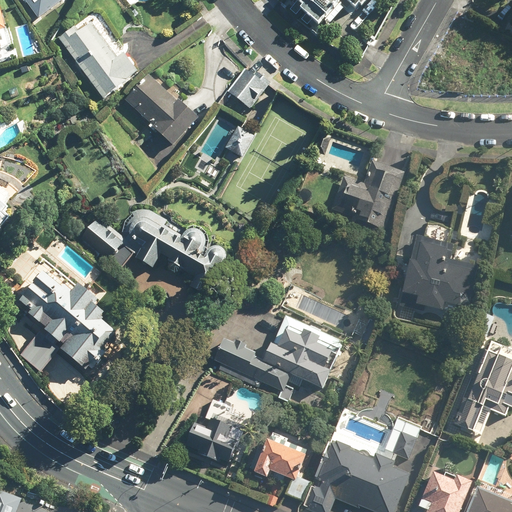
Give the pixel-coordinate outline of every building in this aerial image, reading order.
[(23,0),(38,20),(66,0),(23,0)] [(290,0),(289,2),(299,11),(297,14),(316,30),(341,2),(353,12),(364,0),(290,0)] [(114,60),(89,26),(76,35),(72,30),(59,40),(102,100),(138,74),(123,54),(114,60)] [(457,73),(476,83),(481,73),(494,80),(509,49),(464,27),(449,58),(461,64),(457,73)] [(271,84),(249,67),(229,93),(250,110),(271,84)] [(171,147),(197,120),(149,75),(123,102),(171,147)] [(254,138),(237,128),(225,150),(242,160),(254,138)] [(371,165),(364,186),(342,178),(331,211),(353,218),(350,228),(382,239),(403,176),(371,165)] [(0,229),(8,221),(4,217),(8,212),(0,204),(0,229)] [(497,208),(486,206),(483,226),(494,228),(497,208)] [(132,257),(151,271),(159,257),(194,277),(189,288),(205,297),(225,262),(224,257),(220,251),(212,249),(206,253),(203,259),(200,258),(205,246),(205,241),(201,236),(196,232),(189,232),(184,234),(182,237),(164,228),(167,223),(147,213),(142,213),(133,214),(127,221),(122,229),(122,234),(120,236),(99,220),(82,240),(120,271),(132,257)] [(36,231),(26,239),(47,264),(56,255),(36,231)] [(453,249),(413,240),(400,297),(417,301),(415,309),(441,314),(442,307),(467,312),(477,269),(449,263),(453,249)] [(60,353),(85,374),(115,339),(98,324),(103,319),(92,310),(96,306),(76,288),(70,296),(41,271),(13,304),(46,332),(44,334),(59,347),(60,346),(64,348),(60,353)] [(495,319),(486,315),(477,335),(486,339),(495,319)] [(345,344),(285,318),(271,350),(269,349),(262,365),(253,361),(255,356),(221,341),(211,364),(282,395),(289,380),(323,395),(345,344)] [(366,347),(375,326),(366,322),(358,344),(366,347)] [(511,366),(486,357),(471,398),(463,395),(450,429),(481,440),(490,415),(505,421),(509,411),(511,411),(511,366)] [(238,443),(193,426),(185,448),(229,465),(238,443)] [(416,441),(401,435),(393,456),(408,462),(416,441)] [(303,461),(265,446),(252,476),(266,482),(269,475),(293,485),(303,461)] [(371,463),(331,447),(306,507),(318,511),(328,511),(334,498),(367,511),(394,511),(408,479),(392,472),(394,466),(373,458),(371,463)] [(452,485),(432,476),(417,510),(421,511),(460,511),(472,484),(455,477),(452,485)] [(511,511),(511,505),(475,491),(466,511),(511,511)] [(0,511),(16,511),(21,500),(0,492),(0,511)]
